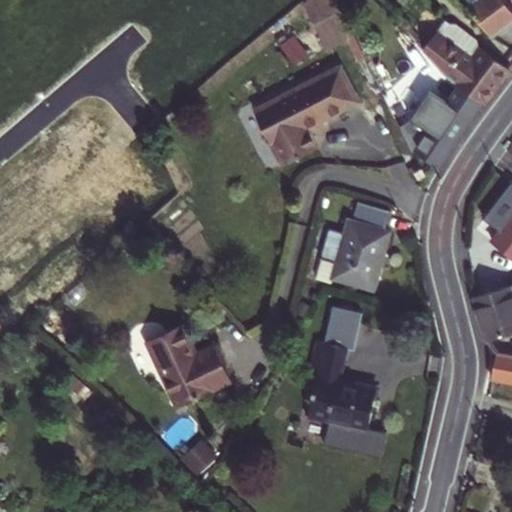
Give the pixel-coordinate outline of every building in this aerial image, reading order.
[(349,26),(335,0),(308,0),(327,36),(349,26)] [(511,22),(511,8),(505,0),(474,0),(469,4),(493,37),(511,22)] [(480,102),(483,104),(509,68),(477,45),(475,39),(454,24),(449,24),(444,21),(423,49),(444,73),(480,102)] [(297,33),(286,41),(297,59),(309,52),(297,33)] [(254,109),(282,164),(318,146),(308,127),(359,102),(340,66),(254,109)] [(452,98),(448,104),(434,94),(416,122),(429,131),(415,151),(438,167),(480,102),(444,73),(436,86),(452,98)] [(413,173),(417,179),(424,175),(421,169),(413,173)] [(381,262),(390,230),(385,229),(390,210),(359,201),(354,221),(348,219),(344,233),(329,229),(315,278),(331,283),(332,277),(369,288),(377,261),(381,262)] [(511,213),(497,233),(511,244),(511,213)] [(511,284),(509,285),(476,296),(473,297),(487,340),(511,331),(511,284)] [(332,305),(330,316),(359,323),(362,312),(332,305)] [(330,316),(324,342),(348,347),(348,349),(353,350),(359,323),(330,316)] [(176,407),(232,381),(215,344),(197,353),(183,324),(146,341),(176,407)] [(348,349),(348,347),(324,342),(316,341),(309,372),(318,374),(309,416),(328,420),(323,445),(381,458),(386,432),(368,428),(377,387),(341,379),(348,349)] [(511,355),(496,353),(492,377),(511,381),(511,355)]
